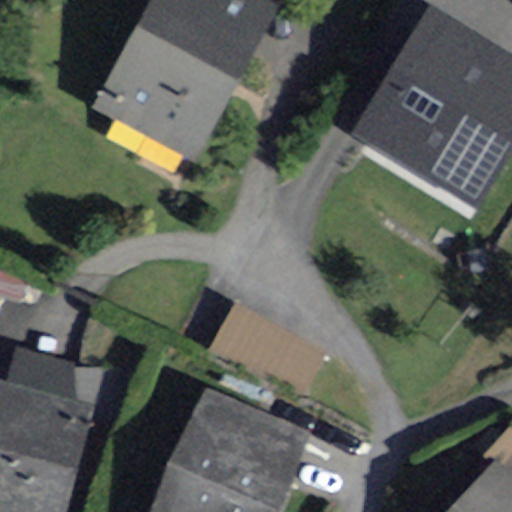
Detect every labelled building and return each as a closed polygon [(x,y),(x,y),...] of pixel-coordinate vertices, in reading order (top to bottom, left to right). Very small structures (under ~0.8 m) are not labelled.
[(266,6),(255,0),(167,0),(110,99),(188,143),(266,6)] [(511,59),(438,12),(366,126),(469,192),(511,125),(511,59)] [(314,383),(333,335),(245,300),(225,348),(314,383)] [(59,511),(87,412),(2,389),(0,396),(0,511),(59,511)] [(272,511),(304,437),(206,396),(157,511),(272,511)] [(511,511),(511,483),(494,468),(454,511),(511,511)]
